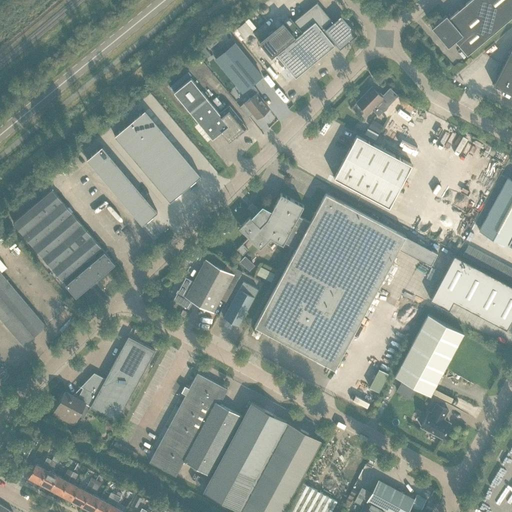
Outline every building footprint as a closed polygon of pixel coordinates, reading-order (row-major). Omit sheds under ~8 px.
[(448,46),(455,40),(467,55),(511,16),(511,0),(469,0),(449,18),(446,15),(431,27),(448,46)] [(259,41),(258,42),(271,57),(275,53),(295,77),(334,45),(332,42),(334,40),(332,23),(331,21),(332,21),(317,2),(293,21),(289,16),(259,41)] [(341,19),(324,34),(340,51),(356,37),(341,19)] [(253,113),(257,118),(269,108),(256,93),(258,92),(252,83),(261,76),(234,42),(215,58),(242,91),(244,90),(250,98),(240,106),(248,117),(253,113)] [(511,46),(493,85),(511,94),(511,46)] [(286,85),(271,66),(265,71),(280,89),(286,85)] [(397,95),(390,89),(392,87),(391,87),(382,97),(371,87),(356,102),(368,113),(372,108),(378,115),(397,95)] [(221,132),(229,141),(246,127),(229,105),(219,113),(206,97),(189,111),(212,139),(221,132)] [(403,98),(401,103),(412,107),(413,103),(403,98)] [(200,175),(145,109),(114,135),(169,201),(200,175)] [(368,127),(379,133),(383,125),(372,119),(368,127)] [(334,177),(389,206),(411,164),(356,134),(334,177)] [(157,211),(102,145),(86,158),(142,224),(157,211)] [(511,180),(508,178),(479,231),(506,245),(511,233),(511,180)] [(13,222),(75,296),(114,263),(52,189),(13,222)] [(254,326),(334,369),(406,235),(325,193),(310,222),(298,215),(303,205),(280,193),(271,210),(262,205),(258,209),(255,206),(251,210),(254,213),(241,227),(250,235),(249,237),(260,248),(270,237),(283,244),(284,242),(296,248),(254,326)] [(237,249),(243,254),(248,249),(242,244),(237,249)] [(468,245),(462,256),(468,258),(473,248),(468,245)] [(473,248),(468,258),(473,261),(478,251),(473,248)] [(424,262),(430,265),(437,253),(431,249),(424,262)] [(478,251),(473,261),(478,264),(484,253),(478,251)] [(484,253),(478,264),(483,267),(489,256),(484,253)] [(454,300),(506,329),(511,318),(511,285),(455,255),(431,299),(449,309),(454,300)] [(489,256),(483,267),(489,270),(494,259),(489,256)] [(193,300),(213,312),(234,274),(205,258),(193,281),(185,277),(173,300),(188,308),(193,300)] [(494,259),(489,270),(494,273),(500,262),(494,259)] [(500,262),(494,273),(499,275),(505,265),(500,262)] [(505,265),(499,275),(505,278),(510,268),(505,265)] [(275,274),(260,266),(256,274),(271,282),(275,274)] [(0,317),(22,344),(45,325),(0,271),(0,317)] [(258,289),(243,281),(223,317),(238,325),(258,289)] [(395,376),(430,395),(463,333),(428,314),(395,376)] [(58,407),(55,413),(74,423),(85,403),(90,405),(91,406),(90,407),(116,421),(155,350),(128,336),(104,380),(97,376),(95,375),(93,376),(92,376),(90,378),(88,383),(86,382),(83,387),(80,386),(83,388),(78,398),(64,391),(56,406),(58,407)] [(380,388),(389,369),(378,364),(369,383),(380,388)] [(203,490),(243,511),(281,511),(320,439),(251,401),(239,424),(238,423),(242,415),(219,403),(227,389),(197,372),(149,461),(176,475),(184,460),(211,475),(203,490)] [(401,381),(396,391),(411,399),(416,389),(401,381)] [(360,397),(362,391),(347,386),(345,393),(360,397)] [(443,419),(448,409),(436,403),(431,413),(429,412),(421,426),(442,437),(450,423),(443,419)] [(418,407),(415,419),(421,421),(425,409),(418,407)] [(105,428),(115,429),(116,421),(105,420),(105,428)] [(16,457),(24,462),(35,441),(27,437),(16,457)] [(50,488),(57,474),(52,471),(60,454),(56,452),(52,460),(52,459),(39,482),(50,488)] [(52,459),(47,457),(42,466),(36,463),(28,476),(39,482),(52,459)] [(61,494),(73,471),(68,468),(63,478),(57,474),(50,488),(61,494)] [(71,499),(79,486),(73,483),(78,473),(73,471),(61,494),(71,499)] [(406,511),(409,507),(418,511),(426,500),(417,494),(414,498),(378,479),(371,492),(364,506),(360,511),(357,510),(356,511),(406,511)] [(95,482),(90,480),(85,489),(79,486),(71,499),(82,505),(95,482)] [(82,505),(93,511),(100,497),(94,494),(99,484),(95,482),(82,505)] [(286,511),(330,511),(336,501),(302,483),(286,511)] [(95,511),(106,511),(116,494),(111,491),(106,501),(100,497),(93,511),(95,511)] [(120,511),(122,509),(116,506),(120,496),(116,494),(106,511),(120,511)] [(131,504),(136,507),(141,498),(136,496),(131,504)] [(0,511),(12,511),(8,509),(0,503),(0,511)]
